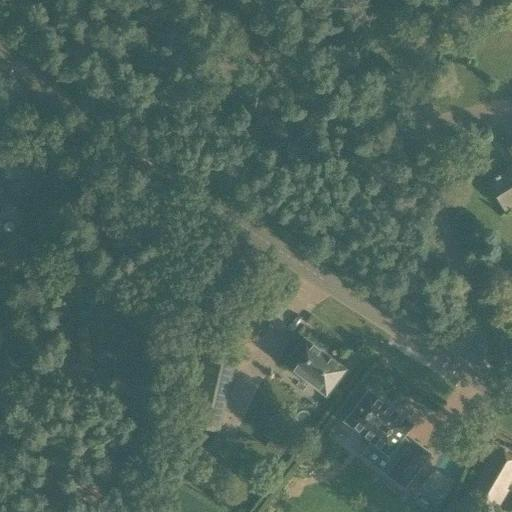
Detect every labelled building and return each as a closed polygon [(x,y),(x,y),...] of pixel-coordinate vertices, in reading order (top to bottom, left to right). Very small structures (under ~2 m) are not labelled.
[(511,146),(509,149),(511,154),(511,169),(488,184),(504,210),(511,204),(511,146)] [(99,322),(73,329),(83,371),(109,365),(99,322)] [(304,339),(284,366),(326,397),(346,370),(304,339)] [(237,347),(208,341),(198,386),(213,389),(227,393),(237,347)] [(198,386),(195,400),(210,403),(213,389),(198,386)] [(345,420),(344,422),(345,423),(371,443),(387,455),(385,458),(384,459),(394,466),(389,472),(387,475),(404,488),(430,455),(413,442),(411,444),(408,442),(402,438),(411,427),(412,426),(411,424),(410,425),(369,392),(368,391),(366,392),(367,393),(365,395),(345,421),(345,420)] [(266,447),(280,458),(295,438),(280,427),(266,447)] [(479,511),(489,511),(511,473),(511,458),(496,449),(464,503),(479,511)]
